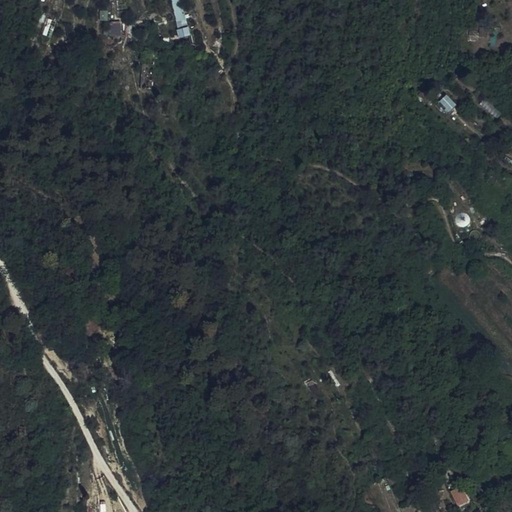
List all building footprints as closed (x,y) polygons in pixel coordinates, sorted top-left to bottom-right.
[(179,24),(185,23),(180,4),(173,5),(179,24)] [(106,20),(104,33),(122,35),(123,22),(106,20)] [(178,28),(180,36),(191,34),(189,26),(178,28)] [(477,40),(487,41),(488,28),(477,27),(477,40)] [(158,54),(149,57),(151,65),(160,62),(158,54)] [(442,101),(451,109),(457,103),(448,95),(442,101)] [(391,265),(382,255),(375,262),(384,271),(391,265)] [(453,486),(460,483),(454,472),(447,476),(453,486)] [(451,490),(458,506),(470,501),(463,485),(451,490)]
